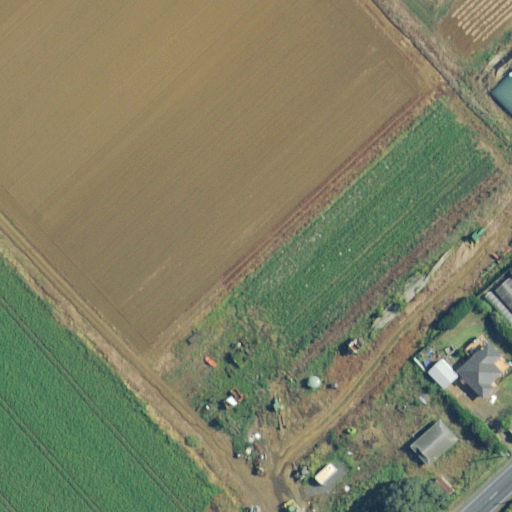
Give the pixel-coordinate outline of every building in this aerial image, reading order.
[(511,277),(496,290),(511,307),(511,277)] [(494,359),(501,353),(502,352),(489,338),(464,360),(463,361),(460,358),(455,362),(458,365),(456,367),(459,371),(462,374),(459,376),(463,381),(466,379),(482,396),(488,391),(494,385),(490,380),(492,379),(502,369),(494,359)] [(427,369),(444,386),(457,373),(441,356),(439,357),(429,367),(427,369)] [(473,404),(463,395),(458,401),(467,409),(473,404)] [(428,463),(458,436),(440,416),(437,419),(417,437),(410,443),(428,463)] [(454,487),(440,473),(431,481),(445,495),(454,487)]
